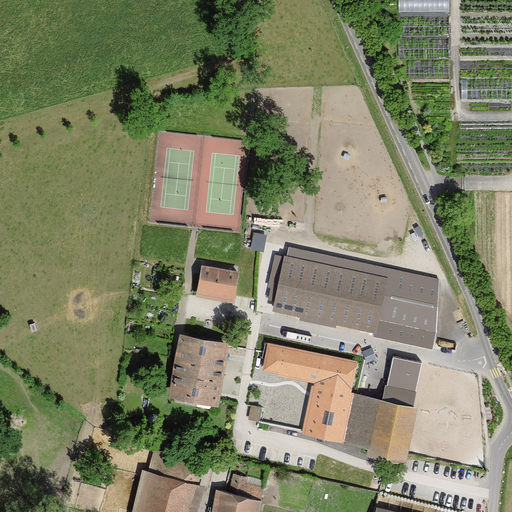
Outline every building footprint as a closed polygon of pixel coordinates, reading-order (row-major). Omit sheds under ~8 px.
[(450,10),(449,0),(400,0),(400,10),(450,10)] [(252,246),(265,249),(268,232),(255,230),(252,246)] [(285,256),(272,312),(375,334),(374,337),(433,350),(437,333),(441,280),(290,247),(288,257),(285,256)] [(233,297),(238,272),(203,266),(198,290),(233,297)] [(228,344),(181,336),(171,395),(217,403),(228,344)] [(350,380),(354,361),(267,343),(262,367),(266,367),(279,370),(279,373),(315,382),(317,373),(350,380)] [(387,385),(386,385),(381,403),(413,410),(417,392),(416,392),(422,364),(393,358),(387,385)] [(317,373),(315,382),(305,427),(305,431),(407,453),(416,411),(413,410),(381,403),(347,396),(350,380),(317,373)] [(251,403),(250,417),(261,418),(263,404),(251,403)] [(197,462),(155,450),(149,472),(146,471),(136,511),(192,511),(200,487),(196,485),(202,463),(197,462)] [(234,473),(229,492),(261,500),(263,487),(246,482),(247,477),(234,473)] [(225,491),(221,490),(216,511),(257,511),(261,500),(229,492),(225,491)]
